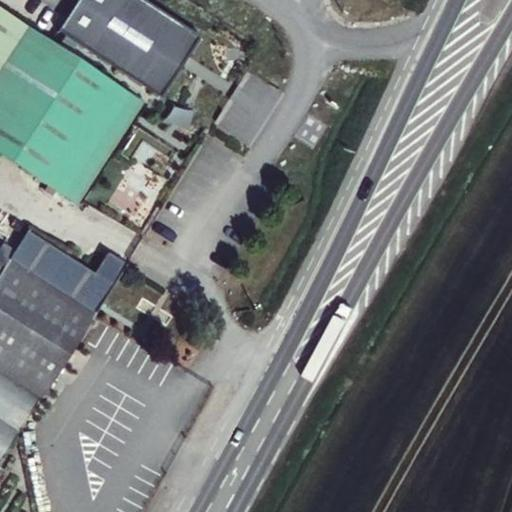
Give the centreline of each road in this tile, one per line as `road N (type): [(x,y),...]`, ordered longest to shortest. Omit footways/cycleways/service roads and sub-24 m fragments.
road 1 (residential): [(278,0),(301,25),(294,93),(175,275),(203,293),(255,366),(271,374)]
road 2 (primary): [(301,391),(511,16)]
road 3 (primary): [(458,0),(271,374)]
road 4 (primary): [(271,374),(194,511)]
road 5 (primary): [(236,511),(301,391)]
